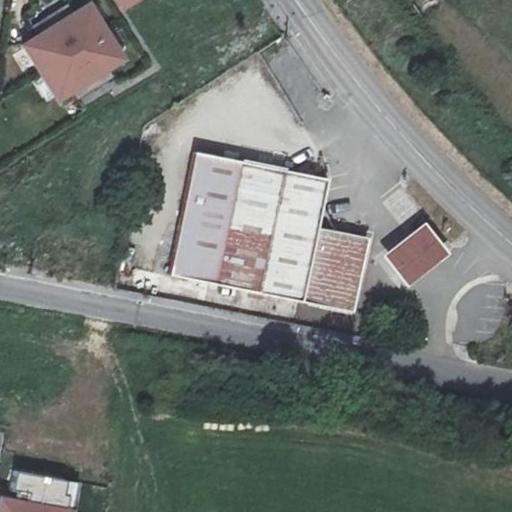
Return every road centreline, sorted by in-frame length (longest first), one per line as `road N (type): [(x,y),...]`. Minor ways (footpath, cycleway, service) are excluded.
road 1 (tertiary): [(511,385),(0,288)]
road 2 (secondary): [(297,0),(346,71),(511,241)]
